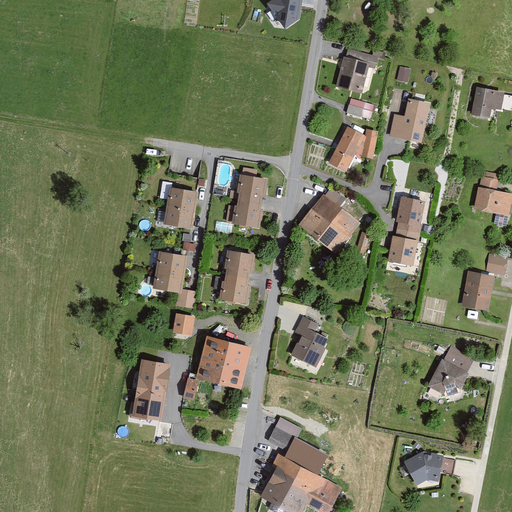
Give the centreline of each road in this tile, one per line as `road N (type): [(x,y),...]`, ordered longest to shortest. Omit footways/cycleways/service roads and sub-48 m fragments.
road 1 (residential): [(296,166),(242,511)]
road 2 (residential): [(475,511),(511,321)]
road 3 (residential): [(322,0),(296,166)]
road 4 (residential): [(142,140),(296,166)]
road 5 (unknown): [(202,148),(191,288)]
